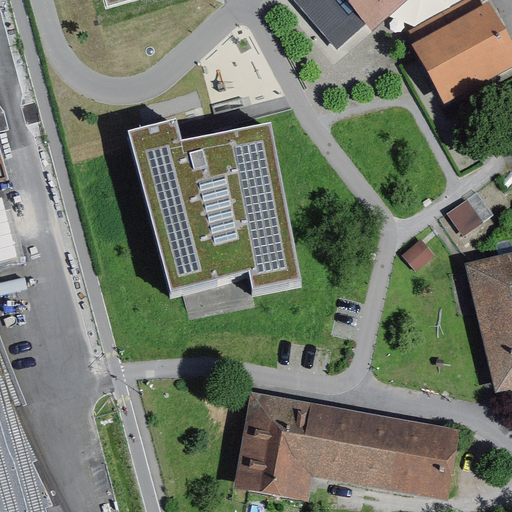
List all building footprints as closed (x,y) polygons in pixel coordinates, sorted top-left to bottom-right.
[(350,0),(376,30),(410,0),(350,0)] [(511,51),(489,9),(411,52),(443,110),(511,72),(511,51)] [(174,130),(126,144),(169,302),(250,282),(254,302),(300,292),(269,134),(179,153),(176,137),(174,130)] [(511,262),(468,272),(494,392),(511,387),(511,262)] [(458,440),(253,403),(236,495),(308,509),(313,482),(446,507),(458,440)]
